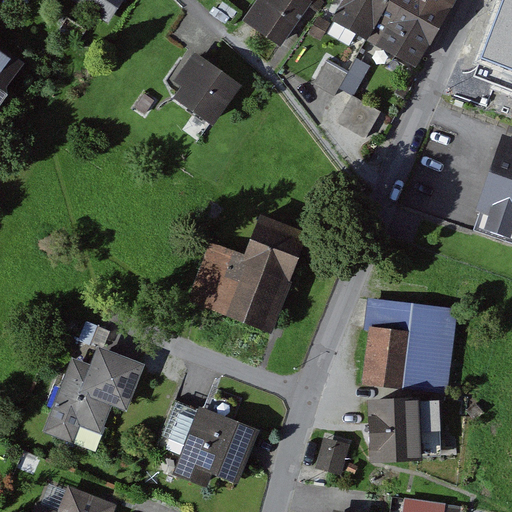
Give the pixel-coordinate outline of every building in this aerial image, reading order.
[(120,0),(80,0),(109,18),(120,0)] [(305,0),(256,0),(242,20),(280,47),(311,3),(305,0)] [(453,0),(344,0),(332,22),(415,69),(453,0)] [(511,0),(492,0),(498,2),(475,64),(478,65),(473,78),(511,92),(511,0)] [(23,66),(0,48),(0,106),(8,95),(7,89),(23,66)] [(173,98),(213,126),(242,86),(194,52),(174,81),(182,87),(173,98)] [(347,73),(339,89),(353,96),(370,67),(355,59),(347,73)] [(347,73),(326,62),(313,85),(334,97),(339,89),(347,73)] [(511,134),(480,222),(511,233),(511,134)] [(407,203),(477,217),(490,154),(420,140),(407,203)] [(271,331),(309,235),(260,216),(244,256),(209,243),(187,299),(271,331)] [(456,310),(373,299),(362,384),(445,394),(456,310)] [(126,356),(132,340),(102,330),(97,347),(126,356)] [(126,412),(144,365),(99,347),(91,366),(71,358),(42,433),(73,445),(80,426),(100,434),(111,406),(126,412)] [(439,459),(437,399),(370,401),(371,460),(439,459)] [(197,411),(174,402),(156,447),(179,456),(197,411)] [(237,485),(258,431),(199,407),(197,411),(179,456),(171,475),(212,491),(218,477),(237,485)] [(348,445),(324,438),(315,469),(340,476),(348,445)] [(44,483),(39,501),(59,507),(64,489),(44,483)] [(116,511),(118,507),(72,488),(62,511),(57,511),(42,506),(39,511),(116,511)] [(404,498),(403,511),(446,511),(446,498),(404,498)]
